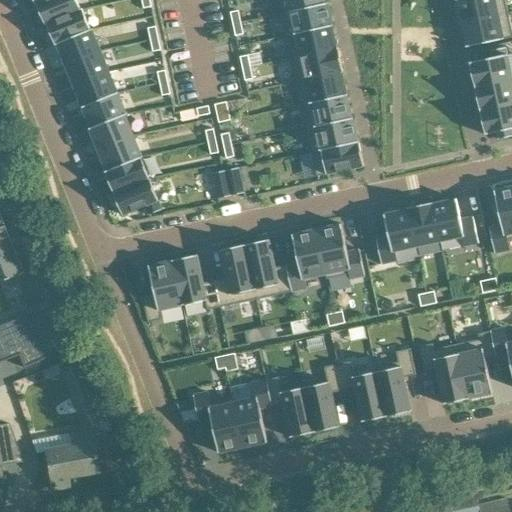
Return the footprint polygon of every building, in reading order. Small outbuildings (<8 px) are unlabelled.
[(45,25),(47,24),(46,24),(81,10),(80,9),(76,0),(43,0),(36,3),(37,4),(45,25)] [(149,0),(141,0),(144,9),(152,7),(149,0)] [(280,0),(283,12),(283,13),(326,4),(325,3),(324,0),(280,0)] [(455,0),(461,23),(508,13),(505,0),(455,0)] [(285,36),(332,26),(327,3),(325,3),(326,4),(283,13),(283,12),(280,13),(285,36)] [(82,8),(80,9),(81,10),(46,24),(47,24),(55,45),(57,45),(56,44),(91,30),(91,29),(82,8)] [(230,12),(233,24),(241,22),(238,10),(230,12)] [(511,37),(511,31),(508,13),(461,23),(466,47),(511,37)] [(244,34),(241,22),(233,24),(236,36),(244,34)] [(148,28),(150,40),(158,38),(156,26),(148,28)] [(332,26),(285,36),(290,58),(337,48),(337,47),(332,26)] [(57,45),(65,66),(101,51),(92,29),(91,29),(91,30),(56,44),(57,45)] [(158,38),(150,40),(153,52),(161,50),(158,38)] [(342,72),(343,72),(338,47),(337,47),(337,48),(290,58),(295,82),(342,72)] [(475,87),(511,78),(511,77),(505,47),(491,50),(492,57),(469,63),(475,87)] [(65,66),(74,86),(109,72),(101,51),(65,66)] [(240,57),(243,69),(251,67),(248,55),(240,57)] [(253,79),(251,67),(243,69),(245,80),(253,79)] [(157,72),(160,84),(168,82),(165,70),(157,72)] [(74,86),(82,107),(118,92),(109,72),(74,86)] [(300,105),(347,95),(342,72),(295,82),(300,105)] [(511,78),(475,87),(480,111),(511,103),(511,78)] [(170,94),(168,82),(160,84),(162,96),(170,94)] [(125,115),(127,115),(118,92),(82,107),(91,128),(91,129),(125,115)] [(347,95),(300,105),(305,129),(352,118),(347,95)] [(231,120),(226,102),(215,104),(216,112),(219,123),(231,120)] [(511,103),(480,111),(485,135),(497,132),(498,139),(511,136),(511,132),(511,129),(511,128),(511,103)] [(208,106),(197,108),(198,116),(210,114),(208,106)] [(89,128),(98,150),(134,135),(125,115),(91,129),(91,128),(89,128)] [(352,118),(305,129),(310,153),(312,153),(312,152),(357,142),(357,141),(352,118)] [(206,131),(208,142),(216,141),(214,129),(206,131)] [(221,135),(224,146),(232,145),(229,133),(221,135)] [(143,158),(134,135),(98,150),(106,171),(107,171),(141,157),(141,158),(143,158)] [(216,141),(208,142),(211,154),(219,153),(216,141)] [(312,152),(312,153),(317,176),(364,166),(358,141),(357,141),(357,142),(312,152)] [(234,156),(232,145),(224,146),(226,158),(234,156)] [(105,171),(114,193),(150,179),(141,158),(141,157),(107,171),(106,171),(105,171)] [(226,170),(231,196),(244,193),(239,168),(226,170)] [(231,196),(226,170),(212,173),(218,199),(231,196)] [(162,210),(150,179),(114,193),(123,215),(144,206),(148,215),(162,210)] [(501,224),(489,227),(495,254),(510,250),(507,240),(511,238),(511,186),(494,191),(501,224)] [(432,203),(440,242),(462,237),(464,246),(479,243),(473,217),(461,219),(456,199),(432,204),(432,203)] [(432,203),(408,208),(416,247),(440,242),(432,203)] [(416,247),(408,208),(407,208),(408,209),(384,214),(388,235),(376,238),(382,264),(397,261),(395,251),(416,247)] [(326,274),(325,274),(326,279),(349,274),(350,279),(365,276),(359,249),(347,252),(341,224),(317,229),(326,274)] [(1,225),(0,225),(0,252),(11,248),(6,236),(2,226),(1,225)] [(326,274),(317,229),(292,234),(298,262),(287,265),(293,291),(306,288),(304,279),(325,274),(326,274)] [(245,244),(257,299),(293,291),(287,265),(275,267),(269,239),(245,244)] [(215,280),(221,307),(257,299),(245,244),(220,250),(226,278),(215,280)] [(11,248),(0,252),(0,280),(21,273),(11,248)] [(221,307),(215,280),(203,283),(197,255),(173,260),(183,305),(205,300),(207,310),(221,307)] [(142,296),(148,323),(162,320),(160,310),(183,305),(173,260),(148,265),(154,293),(142,296)] [(496,278),(488,280),(491,292),(498,290),(496,278)] [(488,280),(480,281),(483,293),(491,292),(488,280)] [(434,291),(426,293),(429,305),(437,303),(434,291)] [(426,293),(418,295),(421,307),(429,305),(426,293)] [(32,317),(0,329),(0,355),(0,356),(16,350),(18,355),(23,367),(69,349),(51,304),(30,313),(32,317)] [(342,311),(334,313),(337,325),(345,323),(342,311)] [(334,313),(327,315),(329,326),(337,325),(334,313)] [(306,319),(299,321),(301,332),(309,331),(306,319)] [(299,321),(291,322),(293,334),(301,332),(299,321)] [(505,328),(491,331),(497,357),(508,355),(511,371),(511,341),(508,343),(505,328)] [(479,339),(456,344),(468,399),(493,393),(485,360),(497,357),(491,331),(478,334),(479,339)] [(433,343),(418,347),(424,373),(437,370),(444,404),(468,399),(456,344),(434,349),(433,343)] [(398,362),(375,367),(376,372),(387,416),(411,411),(404,377),(416,375),(410,348),(396,351),(398,362)] [(235,353),(223,356),(225,368),(226,372),(238,369),(235,353)] [(223,356),(215,358),(218,369),(225,368),(223,356)] [(351,361),(338,364),(343,390),(355,388),(362,422),(387,416),(376,372),(354,376),(351,361)] [(327,382),(305,387),(315,432),(339,427),(332,393),(343,390),(338,364),(324,367),(327,382)] [(82,366),(66,372),(78,403),(94,397),(82,366)] [(279,377),(265,380),(272,406),(283,403),(290,437),(315,432),(305,387),(282,392),(279,377)] [(255,398),(232,403),(243,447),(267,442),(260,408),(272,406),(265,380),(252,383),(255,398)] [(196,408),(180,412),(185,423),(198,420),(199,422),(211,419),(218,453),(243,447),(232,403),(211,407),(208,392),(193,395),(196,408)] [(8,423),(0,424),(0,437),(12,436),(13,436),(8,423)] [(73,445),(44,450),(44,451),(51,489),(67,486),(65,475),(77,472),(77,475),(96,471),(90,438),(90,436),(72,439),(73,445)]
